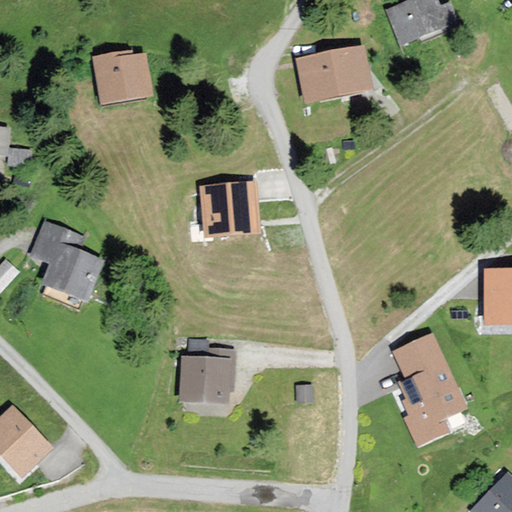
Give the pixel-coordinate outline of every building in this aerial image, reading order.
[(437,0),(416,0),(391,10),(403,41),(447,24),(437,0)] [(362,50),(300,61),(307,99),(369,88),(362,50)] [(132,53),(95,59),(102,102),(151,94),(145,54),(132,56),(132,53)] [(254,183),(202,188),(206,235),(258,230),(254,183)] [(82,238),(45,223),(33,254),(52,261),(44,281),(86,297),(101,260),(77,251),(82,238)] [(511,269),(487,269),(486,322),(511,322),(511,269)] [(463,406),(432,335),(393,352),(406,381),(401,384),(408,399),(404,401),(411,417),(406,419),(418,444),(448,430),(441,415),(463,406)] [(208,359),(184,357),(181,397),(227,400),(228,388),(232,389),(235,352),(208,350),(208,359)] [(315,385),(296,385),(296,403),(315,403),(315,385)] [(51,447),(13,409),(0,421),(0,451),(23,475),(51,447)] [(511,511),(511,480),(506,475),(474,509),(477,511),(511,511)]
